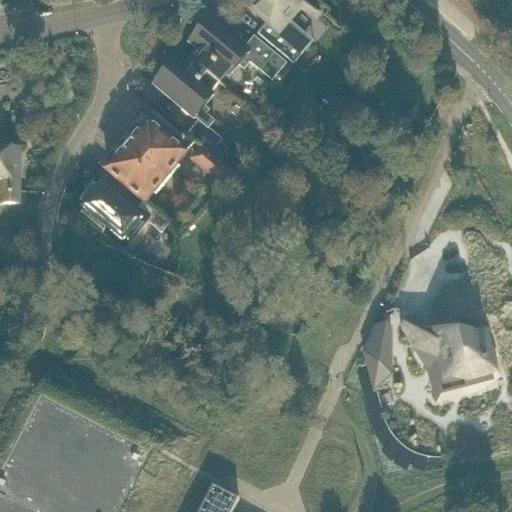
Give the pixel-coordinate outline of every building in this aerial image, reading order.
[(248,0),(246,3),(269,23),(258,36),(294,65),(304,53),(303,34),(289,21),(302,5),(304,3),(303,3),(299,0),(248,0)] [(246,51),(222,30),(212,23),(193,46),(201,52),(193,61),(190,58),(189,59),(220,84),(237,64),(240,67),(240,66),(244,69),(246,69),(249,65),(272,85),(288,66),(256,39),(246,51)] [(203,105),(220,84),(189,59),(192,62),(184,72),(177,65),(158,88),(167,96),(199,123),(189,135),(213,155),(224,141),(201,122),(210,111),(203,105)] [(185,157),(157,133),(148,125),(132,144),(129,142),(122,151),(125,153),(109,172),(118,180),(144,203),(145,204),(145,203),(185,157)] [(0,181),(2,182),(1,206),(21,206),(21,149),(0,148),(0,181)] [(235,175),(203,149),(196,156),(206,164),(202,169),(215,180),(219,175),(228,183),(235,175)] [(137,212),(110,189),(101,182),(77,209),(124,248),(147,221),(162,234),(170,224),(145,203),(145,204),(144,203),(137,212)] [(409,320),(402,331),(408,340),(416,352),(426,368),(429,373),(436,399),(437,402),(438,402),(437,398),(450,395),(451,399),(452,399),(451,395),(458,393),(459,397),(461,396),(460,392),(467,391),(468,394),(469,394),(468,390),(483,386),(484,390),(485,390),(484,386),(498,382),(485,334),(453,342),(451,333),(428,331),(409,320)] [(380,328),(367,357),(371,371),(389,375),(389,329),(380,328)] [(233,511),(240,500),(213,486),(199,511),(233,511)]
